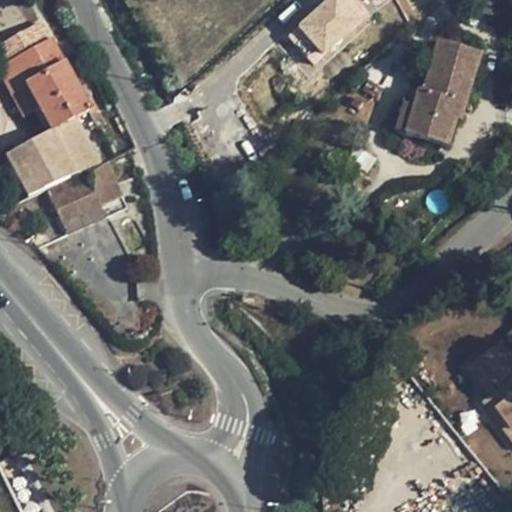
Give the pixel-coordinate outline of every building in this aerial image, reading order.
[(324,0),(286,27),(310,62),(372,20),(357,0),(324,0)] [(498,0),(472,0),(470,8),(493,14),(498,0)] [(41,24),(0,46),(0,75),(24,119),(39,111),(51,134),(87,114),(96,131),(104,127),(83,86),(77,89),(41,24)] [(479,56),(437,43),(435,48),(431,63),(422,93),(417,92),(412,108),(402,105),(394,133),(404,136),(446,149),(454,122),(459,123),(479,56)] [(425,46),(421,60),(431,63),(435,48),(425,46)] [(47,193),(62,224),(101,207),(123,197),(109,165),(47,193)] [(481,180),(469,169),(451,186),(463,198),(481,180)] [(101,207),(62,224),(67,236),(106,219),(101,207)] [(511,356),(501,342),(465,369),(488,398),(495,408),(493,410),(510,433),(511,430),(511,356)] [(493,410),(495,408),(488,398),(480,403),(488,414),(493,410)] [(510,433),(493,410),(488,414),(505,437),(510,433)] [(0,511),(36,511),(11,457),(0,462),(0,511)]
